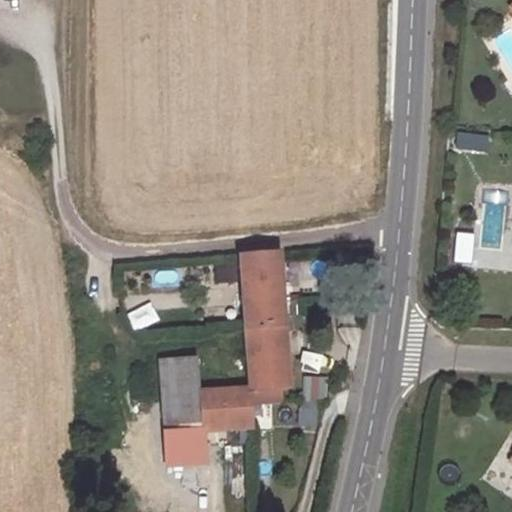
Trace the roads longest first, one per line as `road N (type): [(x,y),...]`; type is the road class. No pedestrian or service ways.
road 1 (residential): [(52,58),(61,214),(98,252),(396,229)]
road 2 (tertiary): [(412,0),(396,229)]
road 3 (tertiary): [(385,354),(348,511)]
road 4 (residential): [(511,360),(385,354)]
road 5 (tertiary): [(396,229),(385,354)]
